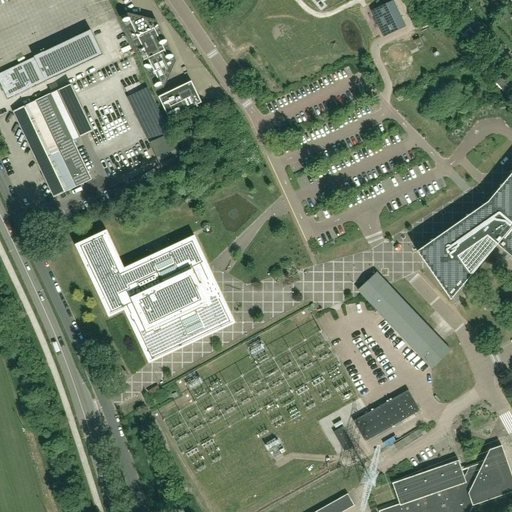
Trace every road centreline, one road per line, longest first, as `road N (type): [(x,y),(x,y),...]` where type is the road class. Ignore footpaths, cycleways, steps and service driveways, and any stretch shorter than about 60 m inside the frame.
road 1 (unclassified): [(0,172),(108,408),(141,511)]
road 2 (secondary): [(115,511),(77,392),(0,215)]
road 3 (unknown): [(0,110),(109,54),(102,28)]
road 4 (unknown): [(91,154),(141,130),(147,143),(144,162),(103,181)]
